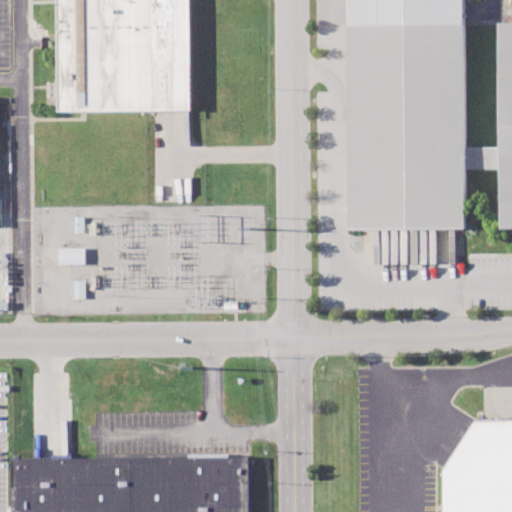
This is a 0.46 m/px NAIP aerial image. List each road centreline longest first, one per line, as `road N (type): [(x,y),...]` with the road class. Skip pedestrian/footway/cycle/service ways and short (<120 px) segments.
road 1 (residential): [(0,336),(511,332)]
road 2 (tertiary): [(291,0),(295,511)]
